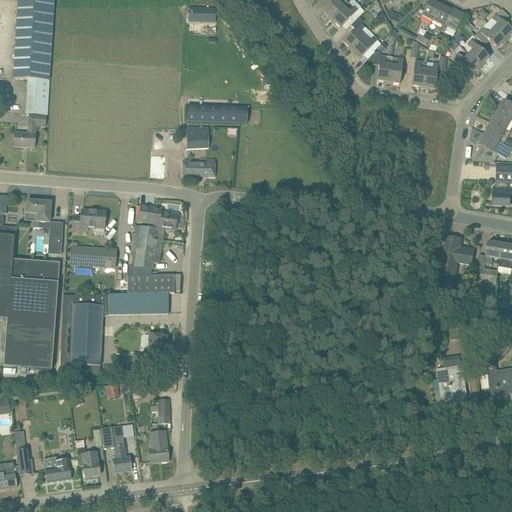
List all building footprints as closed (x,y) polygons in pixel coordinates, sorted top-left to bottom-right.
[(49,81),(53,0),(17,0),(13,78),(28,80),(49,81)] [(335,0),(323,13),(328,17),(328,18),(331,22),(348,4),(348,3),(344,0),(335,0)] [(439,6),(429,1),(421,17),(431,22),(439,6)] [(352,8),(348,4),(331,22),(335,25),(335,24),(340,29),(357,11),(353,7),(352,8)] [(450,11),(439,6),(431,22),(442,27),(450,11)] [(216,23),(217,8),(190,7),(190,22),(216,23)] [(464,15),(451,9),(450,11),(442,27),(440,31),(445,34),(448,28),(455,32),(464,15)] [(511,34),(511,31),(495,16),(492,19),(497,25),(493,29),(506,42),(510,39),(509,38),(511,34)] [(364,22),(359,18),(351,26),(355,31),(343,43),(348,48),(347,49),(351,52),(358,44),(364,38),(360,34),(364,29),(360,25),(364,22)] [(488,34),(483,29),(475,37),(483,44),(487,40),(497,50),(502,45),(503,46),(506,42),(493,29),(488,34)] [(426,34),(423,38),(421,43),(427,46),(432,37),(426,34)] [(358,44),(351,52),(354,55),(355,54),(360,59),(366,53),(371,47),(377,41),(373,38),(369,42),(364,38),(358,44)] [(442,42),(436,39),(433,45),(439,48),(442,42)] [(489,59),(471,41),(468,45),(473,50),(469,55),(482,68),(485,64),(484,63),(489,59)] [(383,44),(378,50),(382,53),(387,47),(383,44)] [(482,68),(469,55),(464,60),(459,54),(455,58),(473,75),(478,70),(479,71),(482,68)] [(388,58),(380,57),(379,64),(378,72),(377,81),(383,82),(383,83),(388,84),(391,66),(392,58),(388,58)] [(447,58),(440,58),(438,70),(445,71),(447,58)] [(397,67),(391,66),(388,84),(393,85),(393,84),(400,85),(403,60),(398,59),(397,67)] [(420,62),(415,62),(412,86),(418,87),(418,89),(423,89),(425,72),(419,71),(420,62)] [(438,65),(433,64),(432,73),(425,72),(423,89),(428,90),(428,89),(435,90),(438,65)] [(49,81),(28,80),(26,115),(29,115),(45,116),(46,116),(49,81)] [(511,105),(504,101),(498,112),(511,120),(511,119),(511,105)] [(236,108),(235,124),(245,125),(246,125),(247,108),(236,108)] [(506,131),(511,120),(498,112),(492,124),(506,131)] [(45,116),(29,115),(28,135),(15,134),(14,147),(34,149),(35,127),(45,128),(45,116)] [(485,135),(503,145),(504,145),(499,143),(506,131),(492,124),(485,135)] [(209,150),(208,129),(186,129),(187,151),(209,150)] [(481,148),(499,157),(499,156),(497,155),(503,145),(485,135),(479,146),(481,148)] [(495,164),(499,157),(481,148),(473,162),(495,164)] [(214,178),(214,168),(214,161),(200,160),(200,163),(183,162),(182,180),(200,180),(200,177),(214,178)] [(511,166),(498,166),(496,188),(494,188),(493,205),(510,206),(510,199),(511,198),(511,166)] [(0,231),(16,233),(16,229),(3,228),(4,215),(6,215),(7,197),(0,196),(0,231)] [(27,202),(26,214),(38,215),(37,222),(34,222),(33,228),(42,229),(49,230),(47,255),(61,256),(63,224),(49,223),(50,204),(27,202)] [(147,208),(140,207),(138,222),(152,225),(151,227),(154,228),(164,229),(175,231),(177,216),(161,213),(161,210),(147,208)] [(105,213),(81,211),(81,217),(73,217),(72,230),(87,231),(87,228),(95,229),(94,232),(95,233),(103,234),(103,233),(104,229),(105,213)] [(151,229),(134,227),(133,237),(129,266),(127,278),(151,277),(151,271),(152,264),(158,265),(164,229),(154,228),(151,227),(151,229)] [(0,319),(7,320),(3,368),(51,372),(51,369),(54,369),(60,264),(14,260),(16,233),(0,231),(0,319)] [(447,238),(445,247),(440,274),(435,273),(432,289),(437,290),(437,291),(454,294),(459,264),(471,266),(474,250),(473,250),(473,251),(460,248),(460,249),(455,248),(457,239),(447,238)] [(492,259),(501,260),(503,245),(489,243),(486,257),(479,256),(475,281),(496,284),(498,272),(485,269),(485,265),(491,266),(492,259)] [(511,246),(503,245),(501,260),(499,267),(511,270),(509,286),(511,286),(511,246)] [(108,296),(127,296),(127,278),(127,273),(65,275),(63,297),(108,296)] [(127,296),(168,295),(174,295),(174,277),(127,278),(127,296)] [(108,317),(168,316),(168,295),(127,296),(108,296),(108,317)] [(108,317),(108,296),(63,297),(60,374),(100,376),(102,317),(108,317)] [(509,310),(495,309),(495,319),(508,318),(509,310)] [(509,327),(508,318),(495,319),(496,328),(509,327)] [(448,325),(451,342),(466,339),(464,323),(448,325)] [(167,336),(157,336),(157,332),(149,332),(148,348),(145,348),(144,354),(133,353),(132,363),(152,364),(153,356),(163,357),(164,343),(166,343),(167,336)] [(131,369),(131,358),(115,357),(114,368),(131,369)] [(458,399),(465,398),(461,369),(450,370),(449,368),(438,370),(443,405),(456,403),(455,399),(457,398),(458,399)] [(491,398),(511,394),(511,369),(497,372),(497,368),(487,370),(491,398)] [(120,399),(120,387),(107,387),(107,399),(120,399)] [(168,400),(158,401),(159,425),(169,425),(168,400)] [(0,401),(0,415),(11,414),(10,401),(0,401)] [(124,448),(122,428),(101,430),(104,450),(114,449),(116,461),(112,461),(114,474),(131,472),(129,459),(126,459),(124,448)] [(100,430),(94,432),(97,447),(103,446),(100,430)] [(17,448),(25,447),(25,432),(16,432),(17,448)] [(151,450),(149,450),(150,463),(168,462),(167,449),(166,449),(165,433),(150,434),(151,450)] [(28,449),(17,451),(19,466),(20,474),(20,477),(31,475),(28,449)] [(79,468),(83,467),(85,478),(100,476),(97,454),(93,454),(93,453),(85,454),(85,456),(77,457),(79,468)] [(71,480),(69,467),(68,461),(55,462),(56,469),(45,471),(47,484),(71,480)] [(0,490),(16,488),(15,478),(14,474),(20,474),(19,466),(14,467),(13,464),(0,466),(0,490)]
